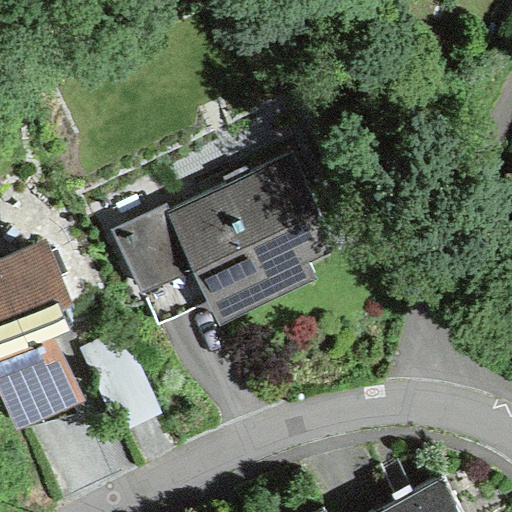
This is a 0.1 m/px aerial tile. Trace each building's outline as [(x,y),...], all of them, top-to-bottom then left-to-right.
[(292,151),(172,210),(212,293),(222,312),(314,268),(305,250),(334,236),(292,151)] [(119,236),(160,318),(212,293),(172,210),(119,236)] [(43,244),(0,263),(0,375),(14,405),(72,378),(45,321),(73,309),(43,244)] [(122,327),(85,344),(120,419),(157,401),(122,327)] [(330,511),(325,503),(308,511),(465,511),(443,471),(366,511),(330,511)]
